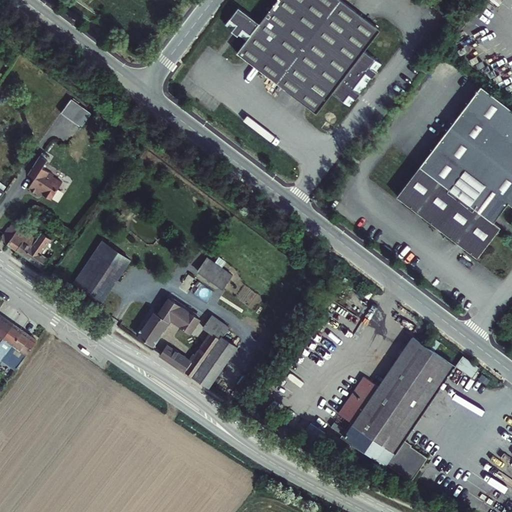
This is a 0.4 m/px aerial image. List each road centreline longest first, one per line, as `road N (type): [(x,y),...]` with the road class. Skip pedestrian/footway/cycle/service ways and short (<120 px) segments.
road 1 (unclassified): [(511,367),(146,88)]
road 2 (secondary): [(260,454),(184,391),(98,343)]
road 3 (secondary): [(98,343),(260,454)]
road 4 (unclassified): [(146,88),(30,0)]
road 5 (secondary): [(367,511),(260,454)]
